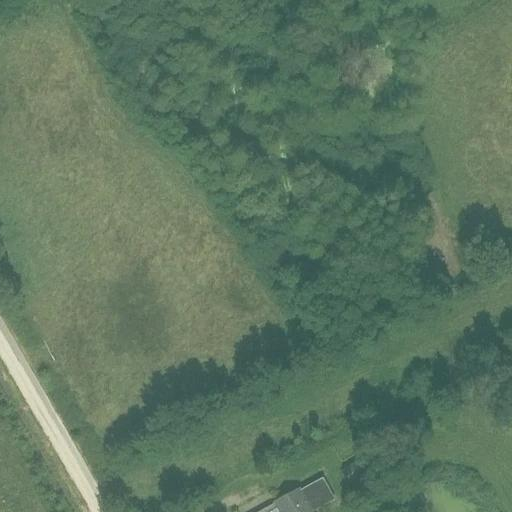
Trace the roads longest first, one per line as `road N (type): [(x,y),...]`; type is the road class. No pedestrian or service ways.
road 1 (track): [(0,342),(96,511)]
road 2 (track): [(213,511),(335,452)]
